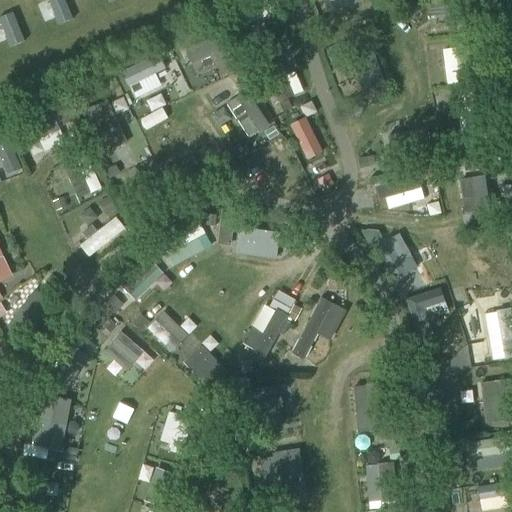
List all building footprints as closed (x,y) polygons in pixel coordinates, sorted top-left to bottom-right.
[(365,0),(328,0),(334,13),(365,1),(365,0)] [(488,18),(479,19),(480,28),(489,27),(488,18)] [(204,43),(186,48),(191,71),(209,67),(204,43)] [(157,52),(118,72),(132,99),(160,86),(153,73),(165,67),(157,52)] [(295,71),(284,74),(278,58),(258,65),(272,103),(303,92),(295,71)] [(247,114),(235,95),(223,103),(236,122),(247,114)] [(218,128),(232,120),(224,105),(210,113),(218,128)] [(166,113),(160,129),(174,134),(180,119),(166,113)] [(304,160),(322,152),(305,115),(287,123),(304,160)] [(245,138),(255,133),(247,117),(237,122),(245,138)] [(43,123),(22,132),(32,154),(53,145),(43,123)] [(18,171),(6,134),(0,135),(0,167),(2,175),(18,171)] [(279,197),(306,184),(285,143),(258,156),(279,197)] [(76,200),(101,189),(87,157),(63,168),(76,200)] [(115,166),(105,170),(109,179),(119,175),(115,166)] [(326,175),(317,180),(322,190),(331,185),(326,175)] [(384,182),(386,193),(419,187),(417,177),(384,182)] [(386,207),(422,201),(420,189),(384,195),(386,207)] [(501,203),(490,205),(492,219),(503,218),(501,203)] [(231,252),(271,258),(275,232),(234,226),(231,252)] [(99,228),(78,245),(86,255),(107,238),(99,228)] [(361,230),(359,231),(369,248),(382,240),(378,232),(361,230)] [(0,281),(8,279),(0,254),(0,281)] [(128,273),(146,292),(165,275),(147,256),(128,273)] [(438,285),(414,294),(419,310),(444,301),(438,285)] [(413,297),(406,298),(418,347),(434,343),(426,308),(416,310),(413,297)] [(290,353),(307,361),(318,336),(336,343),(349,313),(314,299),(290,353)] [(251,347),(247,356),(264,363),(284,314),(258,304),(241,343),(251,347)] [(145,328),(169,352),(186,336),(163,312),(145,328)] [(479,321),(486,345),(499,341),(492,317),(479,321)] [(50,369),(72,383),(90,355),(69,341),(50,369)] [(227,373),(220,380),(228,387),(234,381),(227,373)] [(252,432),(281,424),(271,383),(241,391),(252,432)] [(257,445),(248,447),(249,457),(258,455),(257,445)] [(298,447),(263,454),(271,499),(306,493),(298,447)] [(48,450),(47,458),(67,460),(68,450),(61,449),(60,452),(48,450)] [(220,488),(215,500),(223,504),(229,493),(220,488)]
